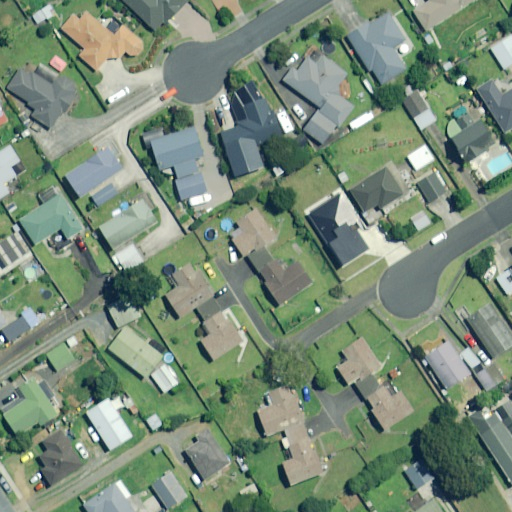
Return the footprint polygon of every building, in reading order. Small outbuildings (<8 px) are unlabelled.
[(124,0),(157,32),(189,0),(124,0)] [(476,0),(430,0),(431,0),(414,11),(427,31),(476,0)] [(57,14),(52,5),(33,15),(38,24),(57,14)] [(116,36),(87,12),(81,20),(75,15),(63,29),(86,49),(80,56),(98,71),(109,58),(121,58),(127,51),(136,59),(147,45),(124,26),(116,36)] [(407,41),(389,12),(349,37),(370,71),(373,70),(383,85),(407,70),(394,49),(407,41)] [(511,65),(511,35),(492,49),(505,70),(511,65)] [(348,74),(324,56),(318,64),(309,58),(298,72),(293,68),(284,81),(321,108),(304,130),(324,144),(338,126),(340,127),(355,107),(335,92),(348,74)] [(34,77),(22,68),(7,87),(38,110),(33,115),(52,130),(78,96),(76,87),(60,76),(52,86),(36,74),(34,77)] [(511,90),(503,96),(493,81),(478,90),(506,134),(511,130),(511,90)] [(437,120),(419,91),(404,101),(422,130),(437,120)] [(271,115),(266,100),(244,107),(235,110),(241,127),(222,133),(237,177),(264,168),(256,146),(283,137),(275,114),(271,115)] [(468,165),(498,146),(476,110),(472,112),(466,103),(452,111),(464,131),(452,139),(468,165)] [(0,125),(9,121),(0,106),(0,125)] [(180,180),(200,174),(196,160),(205,157),(196,127),(151,141),(160,171),(175,166),(180,180)] [(21,161),(11,146),(0,152),(0,199),(10,193),(5,185),(17,176),(12,168),(21,161)] [(435,160),(426,146),(409,157),(418,171),(435,160)] [(81,198),(90,193),(99,207),(121,192),(112,178),(124,170),(109,148),(67,176),(81,198)] [(290,170),(284,162),(273,169),(278,177),(290,170)] [(346,168),(336,175),(343,185),(353,179),(346,168)] [(405,196),(387,168),(351,191),(366,214),(379,206),(382,210),(405,196)] [(200,174),(180,180),(177,181),(183,200),(189,198),(192,207),(211,201),(203,176),(201,176),(200,174)] [(448,193),(437,174),(419,185),(430,204),(448,193)] [(84,230),(55,186),(40,196),(45,204),(20,221),(37,246),(62,229),(69,240),(84,230)] [(129,201),(132,205),(99,225),(114,250),(159,223),(151,211),(156,207),(146,191),(129,201)] [(249,258),(268,244),(277,238),(258,211),(238,226),(242,231),(231,239),(245,258),(247,256),(249,258)] [(33,252),(19,231),(0,243),(0,252),(9,267),(33,252)] [(145,262),(134,244),(113,257),(124,275),(145,262)] [(268,244),(249,258),(266,283),(264,284),(282,309),(316,285),(297,259),(285,268),(268,244)] [(197,308),(206,321),(223,309),(214,294),(195,264),(171,280),(177,289),(167,295),(181,318),(197,308)] [(137,319),(126,298),(108,307),(120,328),(137,319)] [(511,347),(511,335),(491,304),(468,319),(494,359),(511,347)] [(223,309),(206,321),(203,322),(211,335),(202,341),(215,361),(244,342),(223,309)] [(0,329),(8,324),(0,311),(0,329)] [(32,328),(26,318),(4,332),(10,342),(32,328)] [(164,357),(127,327),(110,349),(147,378),(164,357)] [(357,387),(376,375),(374,372),(381,367),(364,338),(343,351),(349,361),(339,367),(350,386),(355,384),(357,387)] [(451,344),(450,342),(426,357),(448,390),(471,375),(451,344)] [(76,360),(65,344),(48,355),(59,371),(76,360)] [(482,363),(470,348),(461,355),(473,370),(482,363)] [(486,369),(497,385),(505,380),(494,364),(486,369)] [(497,385),(486,369),(477,375),(488,391),(497,385)] [(376,375),(357,387),(366,401),(368,399),(374,409),(372,411),(385,433),(415,414),(401,391),(390,398),(376,375)] [(59,415),(36,380),(21,389),(28,399),(4,415),(19,437),(39,423),(41,426),(59,415)] [(285,430),(303,423),(306,422),(292,384),(270,393),(274,405),(258,411),(268,437),(285,430)] [(128,393),(120,400),(129,410),(137,403),(128,393)] [(134,437),(109,398),(87,412),(112,451),(134,437)] [(511,483),(511,407),(509,402),(495,411),(490,403),(469,417),(511,483)] [(163,425),(156,415),(147,420),(154,430),(163,425)] [(285,430),(292,449),(287,451),(291,460),(283,463),(292,486),(324,474),(313,442),(311,443),(303,423),(285,430)] [(85,466),(61,431),(44,443),(49,451),(40,457),(48,467),(42,471),(53,487),(85,466)] [(231,465),(210,431),(198,438),(201,442),(187,451),(206,481),(231,465)] [(435,479),(422,459),(405,471),(418,490),(435,479)] [(189,497),(172,473),(153,486),(169,510),(189,497)] [(132,496),(121,480),(84,505),(88,511),(135,511),(127,499),(132,496)] [(443,511),(435,500),(417,511),(443,511)]
